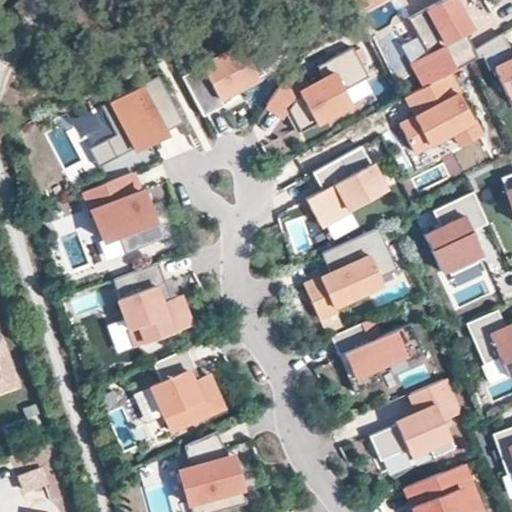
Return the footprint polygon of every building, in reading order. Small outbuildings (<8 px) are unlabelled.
[(357,0),(363,9),(378,0),(357,0)] [(448,72),(478,56),(474,50),(465,32),(472,29),(456,0),(438,0),(409,16),(427,51),(410,60),(423,85),(448,72)] [(511,49),(501,33),(474,50),(478,56),(479,58),(483,55),(491,69),(496,67),(511,103),(511,102),(511,49)] [(235,34),(196,55),(201,63),(180,74),(202,114),(222,103),(218,96),(263,71),(253,52),(246,56),(235,34)] [(309,84),(289,70),(267,102),(284,115),(289,108),(300,130),(317,121),(316,120),(352,102),(345,88),(370,76),(354,46),(318,64),(325,76),(309,84)] [(423,85),(406,94),(416,114),(399,124),(412,148),(452,127),(460,143),(480,132),(448,72),(423,85)] [(183,121),(158,75),(132,88),(137,98),(105,115),(115,134),(106,138),(115,157),(183,121)] [(115,157),(106,138),(88,147),(98,166),(115,157)] [(385,188),(361,145),(311,173),(321,191),(310,197),(315,204),(311,207),(321,225),(385,188)] [(164,237),(146,190),(139,192),(131,171),(83,190),(102,239),(117,234),(124,252),(164,237)] [(511,172),(501,177),(511,208),(511,172)] [(487,222),(472,190),(431,209),(439,225),(423,233),(439,270),(446,267),(449,273),(450,273),(476,261),(477,260),(474,254),(481,251),(471,229),(487,222)] [(72,197),(44,209),(56,237),(84,225),(72,197)] [(315,204),(310,197),(306,199),(311,207),(315,204)] [(396,269),(377,226),(320,252),(329,273),(331,276),(321,280),(320,277),(303,284),(318,317),(334,310),(332,305),(393,278),(390,272),(396,269)] [(170,298),(156,260),(112,277),(119,297),(117,298),(135,345),(190,325),(179,295),(170,298)] [(476,261),(450,273),(456,284),(481,273),(476,261)] [(511,324),(505,328),(496,308),(464,322),(491,383),(511,373),(511,324)] [(421,353),(409,323),(378,336),(369,317),(329,334),(338,354),(342,353),(353,375),(348,377),(354,391),(380,380),(374,367),(404,354),(406,359),(421,353)] [(0,365),(10,362),(0,332),(0,365)] [(195,367),(185,346),(152,361),(160,381),(150,385),(170,430),(222,407),(207,375),(199,378),(191,382),(187,371),(195,367)] [(0,380),(15,376),(10,362),(0,365),(0,380)] [(199,378),(194,367),(187,371),(191,382),(199,378)] [(443,377),(409,392),(417,411),(368,434),(379,459),(406,447),(409,453),(428,445),(433,456),(454,446),(442,419),(455,413),(456,407),(443,377)] [(139,414),(151,411),(143,383),(131,386),(139,414)] [(511,424),(491,432),(506,473),(511,471),(511,424)] [(215,429),(183,443),(189,465),(179,467),(191,511),(203,511),(244,501),(240,486),(236,487),(227,455),(215,429)] [(43,479),(37,461),(17,467),(23,486),(43,479)] [(463,462),(451,467),(458,485),(470,480),(463,462)] [(451,467),(404,485),(414,511),(478,511),(482,511),(470,480),(458,485),(451,467)]
